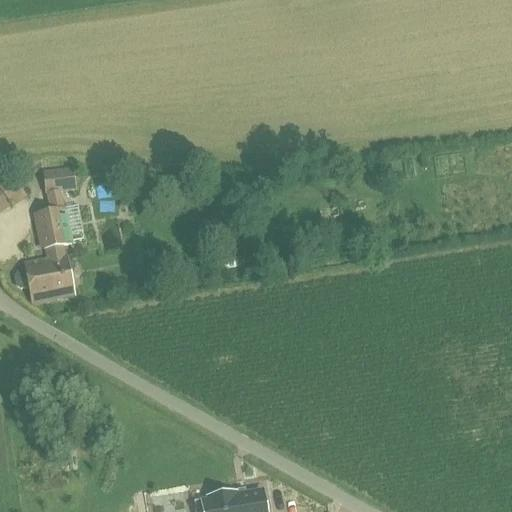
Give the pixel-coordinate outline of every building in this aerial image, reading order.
[(341,162),(312,168),(314,179),(343,174),(341,162)] [(46,174),(48,195),(77,192),(75,171),(46,174)] [(19,274),(16,278),(17,287),(22,289),(30,288),(33,304),(76,296),(67,257),(65,257),(63,245),(71,244),(64,210),(34,216),(41,250),(47,249),(49,260),(25,265),(27,272),(19,274)] [(194,276),(193,264),(179,265),(179,278),(194,276)] [(207,502),(202,503),(203,511),(264,511),(261,494),(236,498),(236,496),(206,500),(207,502)]
